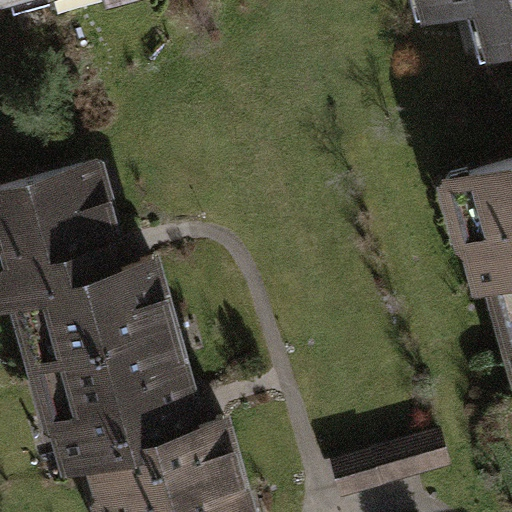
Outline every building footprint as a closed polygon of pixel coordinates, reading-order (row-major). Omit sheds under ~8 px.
[(74,0),(84,25),(153,0),(74,0)] [(511,0),(440,0),(447,25),(507,9),(511,26),(511,0)] [(511,178),(458,190),(485,315),(511,309),(511,178)] [(120,179),(0,204),(0,305),(6,335),(53,325),(89,490),(118,483),(124,511),(306,511),(285,413),(232,425),(226,396),(193,247),(137,260),(135,249),(120,179)] [(450,432),(343,465),(354,502),(461,469),(450,432)]
